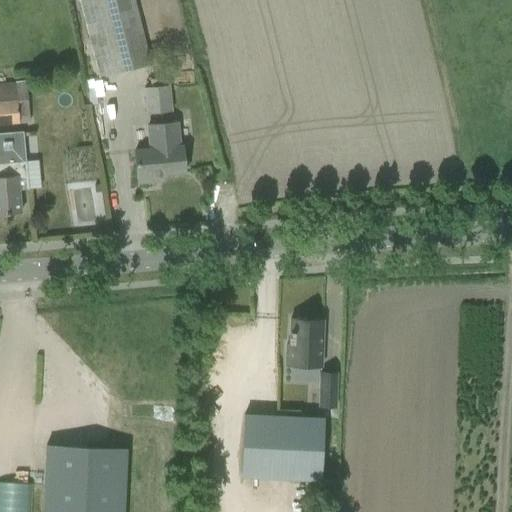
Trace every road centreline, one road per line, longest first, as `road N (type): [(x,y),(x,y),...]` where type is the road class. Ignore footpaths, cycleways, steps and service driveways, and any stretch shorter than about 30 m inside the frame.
road 1 (tertiary): [(0,272),(511,233)]
road 2 (track): [(511,300),(498,511)]
